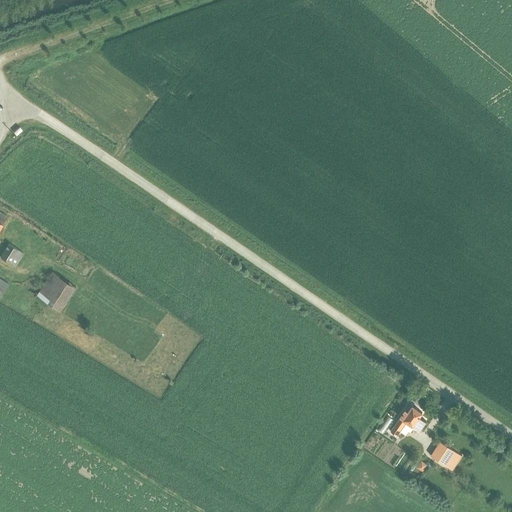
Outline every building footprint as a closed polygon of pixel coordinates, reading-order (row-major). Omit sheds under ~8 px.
[(19,128),(14,133),(17,136),(22,131),(19,128)] [(0,231),(9,218),(0,212),(0,231)] [(25,252),(9,243),(1,257),(17,266),(25,252)] [(79,287),(55,272),(39,297),(64,312),(79,287)] [(0,300),(11,284),(0,277),(0,300)] [(422,412),(409,403),(389,433),(397,438),(400,433),(406,437),(411,429),(417,434),(424,424),(417,420),(422,412)] [(393,421),(387,417),(379,429),(385,433),(393,421)] [(461,455),(440,442),(430,458),(451,471),(461,455)] [(398,457),(400,448),(386,444),(384,452),(398,457)] [(423,472),(428,464),(421,460),(417,469),(423,472)]
